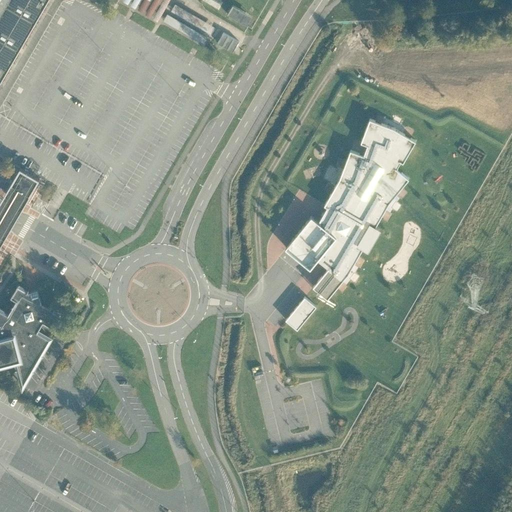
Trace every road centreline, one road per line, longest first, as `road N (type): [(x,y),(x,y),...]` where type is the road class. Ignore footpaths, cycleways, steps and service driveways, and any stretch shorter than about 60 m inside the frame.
road 1 (secondary): [(192,270),(185,244),(203,198),(322,0)]
road 2 (secondary): [(293,0),(163,238),(145,255)]
road 3 (track): [(262,301),(257,196),(333,69),(353,50)]
road 4 (unclassified): [(226,511),(175,371),(182,327)]
road 5 (unclassified): [(139,329),(197,511)]
